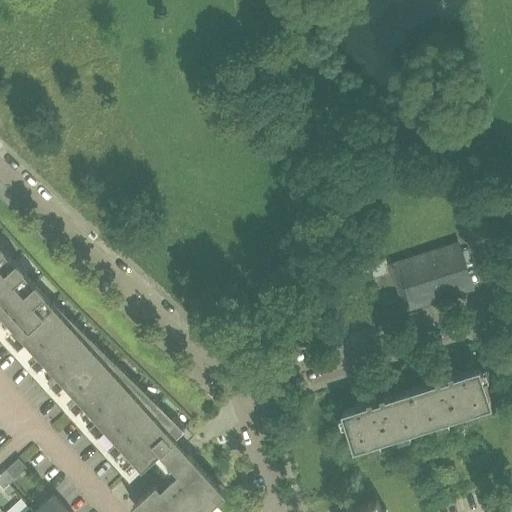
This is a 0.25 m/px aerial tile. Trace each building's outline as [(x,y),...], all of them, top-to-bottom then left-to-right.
[(0,275),(19,259),(0,237),(0,275)] [(416,253),(400,258),(358,272),(374,325),(480,292),(465,238),(416,253)] [(38,280),(19,259),(0,275),(0,310),(2,312),(38,280)] [(58,301),(38,280),(2,312),(22,334),(58,301)] [(77,323),(58,301),(22,334),(41,355),(77,323)] [(41,355),(60,376),(98,343),(77,323),(41,355)] [(119,363),(98,343),(60,376),(80,398),(119,363)] [(139,383),(119,363),(80,398),(99,419),(139,383)] [(492,404),(481,367),(480,365),(454,374),(454,371),(448,373),(449,376),(441,378),(440,375),(435,377),(436,379),(411,387),(423,426),(492,404)] [(160,403),(139,383),(99,419),(119,440),(160,403)] [(341,410),(354,448),(423,426),(411,387),(386,396),(385,393),(380,395),(381,398),(373,400),(372,397),(367,399),(367,401),(341,410)] [(185,428),(160,403),(119,440),(143,466),(155,455),(169,470),(161,478),(191,511),(197,507),(201,511),(202,511),(226,491),(175,436),(185,428)] [(0,424),(0,449),(13,438),(0,424)] [(7,468),(1,474),(10,483),(16,478),(7,468)] [(1,474),(0,474),(0,484),(4,489),(10,483),(1,474)] [(56,485),(68,493),(76,483),(64,474),(56,485)] [(142,511),(188,511),(191,511),(161,478),(157,482),(134,503),(142,511)] [(69,511),(53,494),(35,511),(69,511)] [(383,511),(377,497),(344,511),(383,511)]
